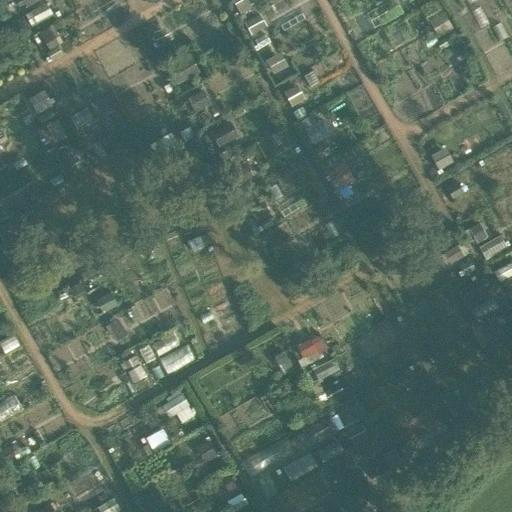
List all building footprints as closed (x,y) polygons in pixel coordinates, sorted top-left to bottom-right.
[(46,0),(16,0),(19,9),(47,2),(46,0)] [(45,3),(26,13),(32,23),(51,13),(45,3)] [(317,113),(301,120),(312,143),(328,135),(317,113)] [(487,278),(460,289),(465,302),(492,291),(487,278)] [(176,426),(196,414),(181,391),(162,402),(176,426)]
